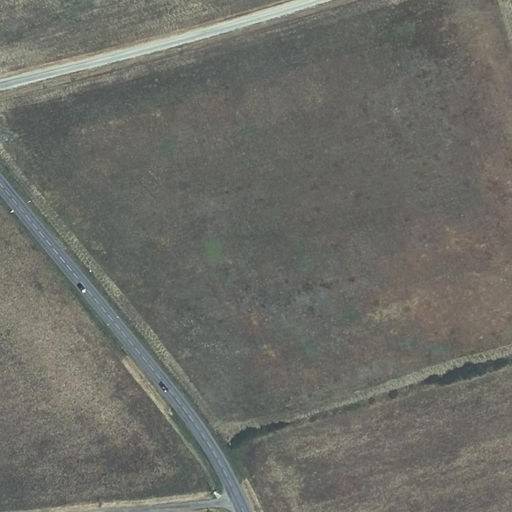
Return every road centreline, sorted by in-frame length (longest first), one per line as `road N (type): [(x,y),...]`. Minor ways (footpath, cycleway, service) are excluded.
road 1 (tertiary): [(242,511),(210,445),(0,183)]
road 2 (unclassified): [(0,84),(311,0)]
